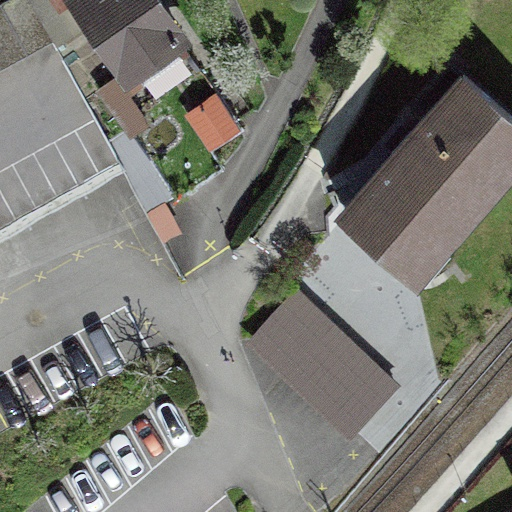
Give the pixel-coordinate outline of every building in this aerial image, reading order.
[(34,0),(10,0),(0,5),(0,67),(55,39),(34,0)] [(209,54),(167,0),(73,0),(149,99),(209,54)] [(0,243),(120,176),(124,174),(55,39),(0,67),(0,243)] [(511,160),(511,110),(463,67),(344,203),(418,268),(511,160)] [(398,381),(297,287),(249,337),(349,431),(398,381)]
